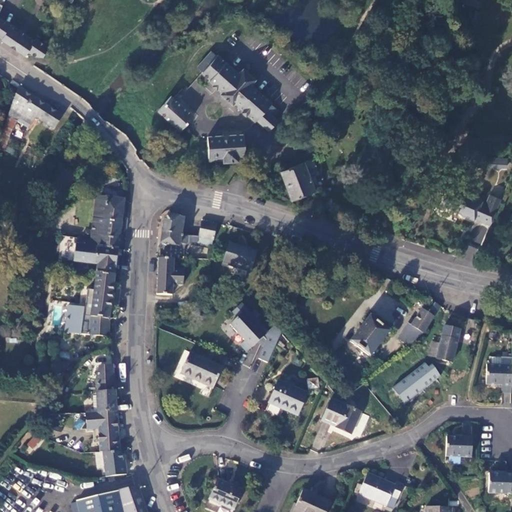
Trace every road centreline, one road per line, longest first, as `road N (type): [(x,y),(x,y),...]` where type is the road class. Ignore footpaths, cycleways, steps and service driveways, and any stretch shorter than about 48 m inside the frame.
road 1 (tertiary): [(153,187),(511,286)]
road 2 (residential): [(233,446),(276,463),(314,466),(411,437),(441,415),(469,412),(491,414),(511,449)]
road 3 (residential): [(153,187),(145,200),(136,324),(147,443)]
road 4 (tertiary): [(0,53),(85,112),(153,187)]
